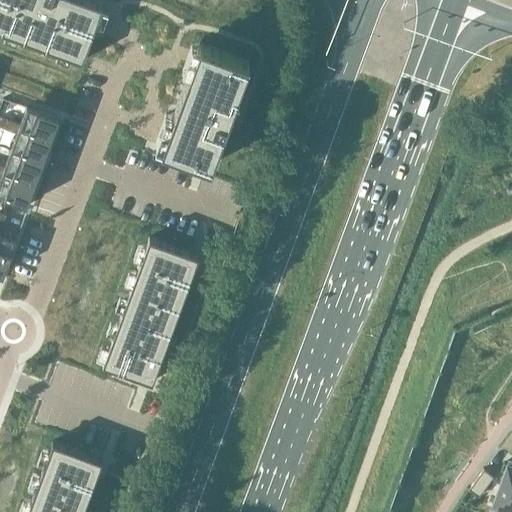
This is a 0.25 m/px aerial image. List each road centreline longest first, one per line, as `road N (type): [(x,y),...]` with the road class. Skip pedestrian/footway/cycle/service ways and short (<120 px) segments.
road 1 (primary): [(262,511),(456,0)]
road 2 (primary): [(369,0),(180,511)]
road 3 (residential): [(2,325),(34,308),(121,69)]
